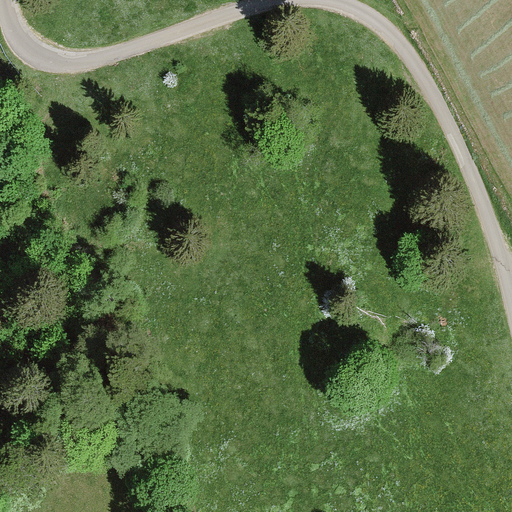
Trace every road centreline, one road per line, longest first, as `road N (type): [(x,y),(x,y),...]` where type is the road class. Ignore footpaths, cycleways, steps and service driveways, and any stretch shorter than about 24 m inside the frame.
road 1 (unclassified): [(511,300),(458,148),(425,82),(380,23),(332,0)]
road 2 (unclassified): [(267,0),(88,62),(58,63),(17,34),(3,0)]
